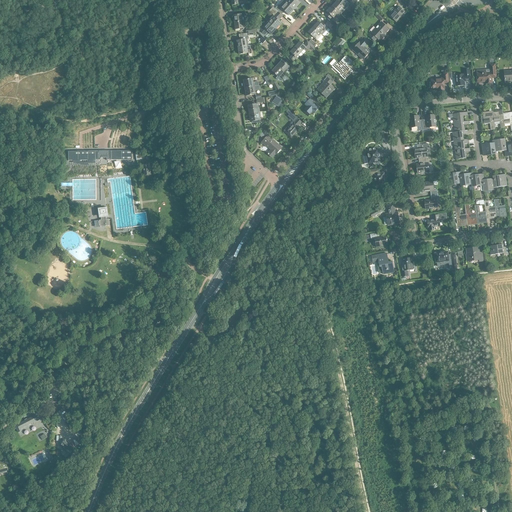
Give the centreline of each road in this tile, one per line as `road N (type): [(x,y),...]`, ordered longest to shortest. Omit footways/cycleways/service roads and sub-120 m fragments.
road 1 (residential): [(443,6),(432,3),(271,177)]
road 2 (secondary): [(281,187),(422,26)]
road 3 (secondary): [(166,362),(281,187)]
road 4 (residential): [(411,224),(392,106),(475,100)]
road 5 (secondary): [(90,511),(109,460),(166,362)]
road 6 (unclassified): [(185,261),(92,372)]
road 7 (residential): [(271,177),(245,154),(230,69)]
